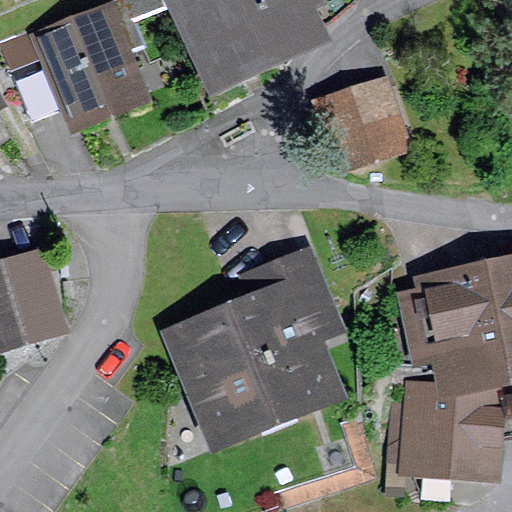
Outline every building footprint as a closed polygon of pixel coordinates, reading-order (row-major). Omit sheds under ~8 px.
[(135,93),(120,56),(142,48),(132,20),(164,8),(161,0),(121,0),(124,7),(42,39),(46,49),(9,64),(32,121),(69,106),(74,118),(135,93)] [(333,12),(331,14),(334,18),(354,1),(353,0),(198,0),(188,5),(219,73),(294,39),(292,35),(308,28),(319,13),(316,6),(328,1),(333,12)] [(322,109),(341,167),(402,146),(383,89),(322,109)] [(0,270),(0,347),(61,329),(41,261),(20,268),(19,265),(0,270)] [(187,341),(222,427),(319,389),(295,329),(327,316),(305,262),(260,281),(271,308),(187,341)] [(489,472),(492,437),(511,433),(511,275),(439,290),(440,297),(396,307),(390,384),(396,385),(390,456),(411,458),(410,466),(489,472)]
